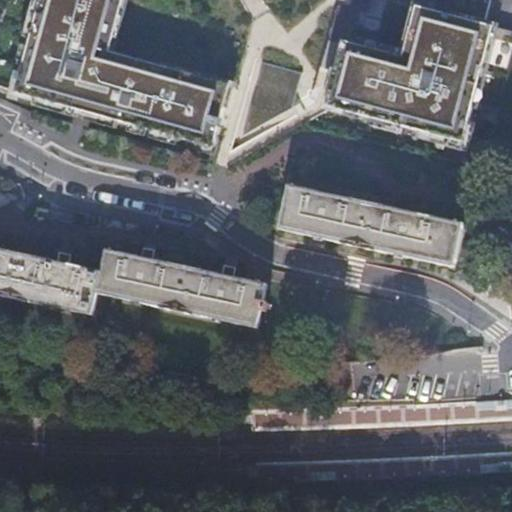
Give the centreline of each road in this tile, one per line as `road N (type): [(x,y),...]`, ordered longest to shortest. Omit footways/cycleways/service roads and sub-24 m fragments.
road 1 (residential): [(511,343),(429,289),(266,253),(200,203),(62,173),(0,140)]
road 2 (residential): [(511,364),(332,376)]
